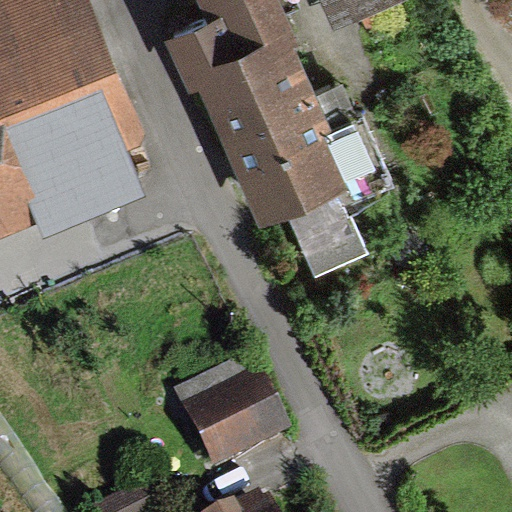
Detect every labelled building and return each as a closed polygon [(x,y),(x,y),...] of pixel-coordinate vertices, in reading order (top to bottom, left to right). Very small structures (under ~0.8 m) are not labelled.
[(143,130),(91,0),(0,0),(0,235),(34,223),(38,234),(145,192),(128,147),(136,144),(143,130)] [(208,25),(169,42),(192,91),(198,88),(262,225),(289,213),(318,274),(373,249),(355,211),(398,191),(365,119),(329,135),(291,52),(303,47),(287,14),(303,7),(299,0),(202,0),(197,2),(208,25)] [(327,0),(340,28),(404,0),(327,0)] [(254,348),(176,387),(215,464),(292,425),(254,348)] [(142,480),(90,505),(93,511),(157,511),(158,511),(142,480)] [(279,511),(264,481),(202,511),(279,511)]
